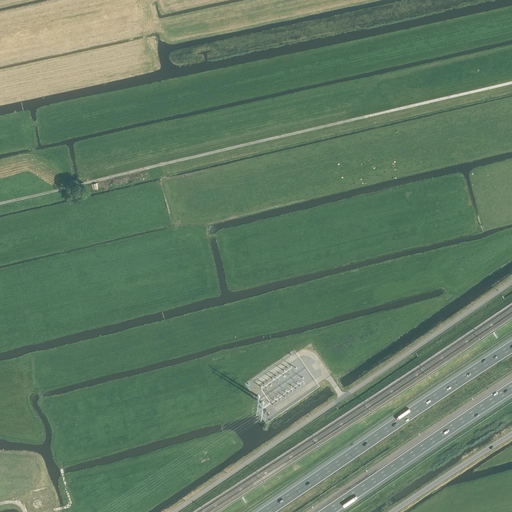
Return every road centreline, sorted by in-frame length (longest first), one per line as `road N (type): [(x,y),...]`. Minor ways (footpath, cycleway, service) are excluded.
road 1 (track): [(0,202),(511,83)]
road 2 (unclassified): [(511,282),(174,511)]
road 3 (motorway): [(511,342),(263,511)]
road 4 (motorway): [(326,511),(511,386)]
road 5 (tertiary): [(392,511),(511,434)]
